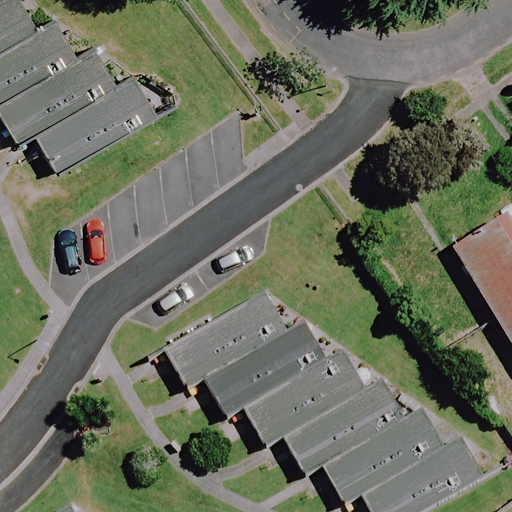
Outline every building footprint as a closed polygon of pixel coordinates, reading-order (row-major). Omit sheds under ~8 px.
[(0,0),(0,8),(10,2),(8,0),(0,0)] [(0,54),(30,37),(10,2),(0,8),(0,54)] [(32,36),(30,37),(0,54),(0,110),(72,67),(48,26),(32,36)] [(0,159),(31,142),(116,92),(94,54),(72,67),(0,110),(0,159)] [(116,92),(31,142),(53,179),(155,120),(132,82),(116,92)] [(511,221),(455,256),(511,349),(511,221)] [(201,390),(294,334),(271,296),(164,360),(187,398),(201,390)] [(243,418),(331,366),(307,326),(294,334),(201,390),(225,429),(243,418)] [(331,366),(243,418),(266,455),(282,445),(363,396),(341,360),(331,366)] [(363,396),(282,445),(305,482),(321,473),(401,425),(378,387),(363,396)] [(401,425),(321,473),(343,511),(360,501),(442,454),(418,415),(401,425)] [(442,454),(360,501),(365,511),(432,511),(486,480),(463,442),(442,454)] [(77,511),(72,503),(57,511),(77,511)]
